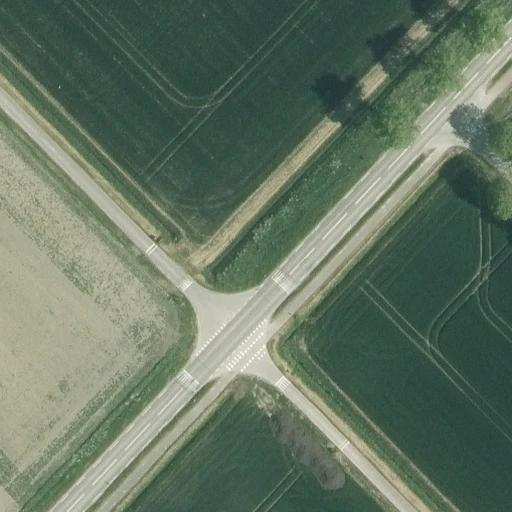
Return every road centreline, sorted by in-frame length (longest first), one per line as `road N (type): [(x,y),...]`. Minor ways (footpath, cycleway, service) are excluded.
road 1 (secondary): [(232,334),(511,35)]
road 2 (unclassified): [(232,334),(407,511)]
road 3 (secondary): [(68,511),(232,334)]
road 4 (unclassified): [(149,250),(0,98)]
